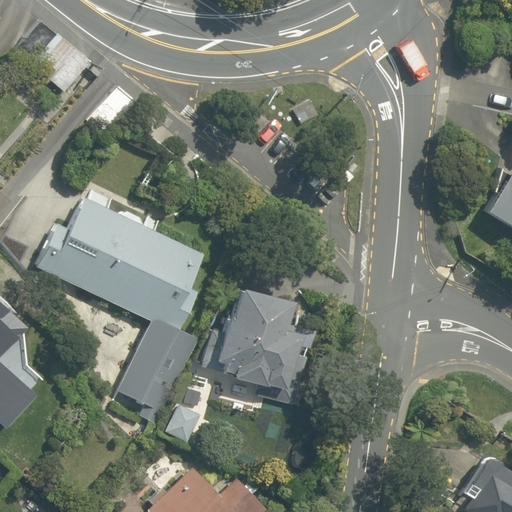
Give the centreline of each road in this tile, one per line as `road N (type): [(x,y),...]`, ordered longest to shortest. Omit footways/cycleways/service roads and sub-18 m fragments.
road 1 (tertiary): [(357,11),(400,104),(389,292)]
road 2 (secondary): [(357,11),(290,40),(242,47),(161,38),(82,0)]
road 3 (tertiary): [(389,292),(359,511)]
road 4 (tertiary): [(511,357),(389,292)]
